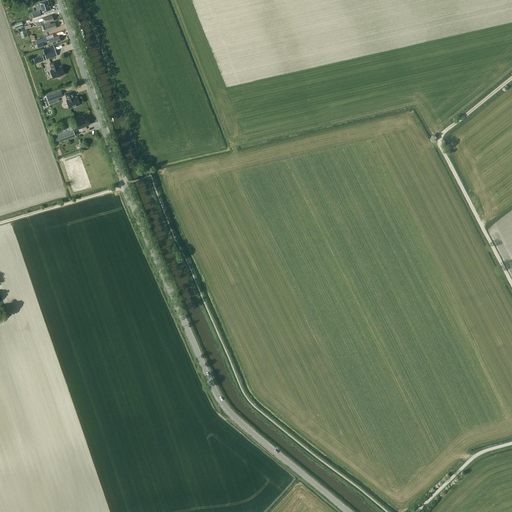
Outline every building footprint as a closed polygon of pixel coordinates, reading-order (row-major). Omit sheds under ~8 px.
[(45,0),(44,0),(41,0),(39,1),(42,12),(50,10),(47,0),(45,0)] [(31,12),(33,18),(41,15),(39,9),(31,12)] [(53,20),(52,15),(46,17),(42,18),(39,19),(40,22),(34,25),(35,27),(41,25),(44,24),(44,23),(53,20)] [(44,24),(41,25),(40,25),(42,30),(46,29),(46,32),(51,30),(51,29),(56,28),(54,22),(50,24),(50,22),(44,24)] [(59,35),(48,39),(50,45),(53,44),(61,41),(59,35)] [(44,45),(43,43),(42,39),(36,41),(38,47),(44,45)] [(57,56),(53,45),(42,49),(46,59),(57,56)] [(44,61),(42,55),(33,58),(35,63),(44,61)] [(64,74),(61,66),(58,67),(56,61),(49,63),(51,70),(50,70),(50,71),(51,75),(52,75),(53,78),(57,76),(58,77),(60,76),(60,75),(64,74)] [(62,96),(60,90),(46,95),(49,104),(59,101),(58,98),(62,96)] [(71,91),(65,93),(67,100),(66,100),(69,108),(72,107),(73,107),(76,106),(76,105),(80,104),(77,96),(73,98),(71,91)] [(90,124),(87,118),(84,119),(83,118),(71,123),(72,126),(73,131),(86,126),(86,125),(90,124)] [(75,136),(73,131),(72,126),(52,132),(55,143),(75,136)]
